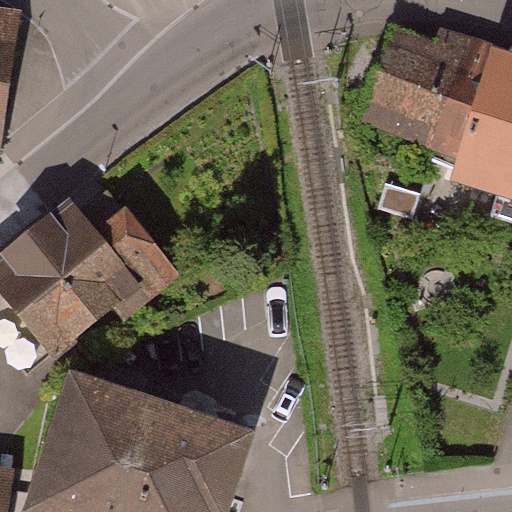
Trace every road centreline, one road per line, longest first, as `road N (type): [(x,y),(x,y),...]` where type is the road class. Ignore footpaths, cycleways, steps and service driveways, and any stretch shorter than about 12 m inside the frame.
road 1 (residential): [(0,214),(146,96)]
road 2 (residential): [(146,96),(240,21),(300,0)]
road 3 (residential): [(146,96),(115,60),(38,0)]
